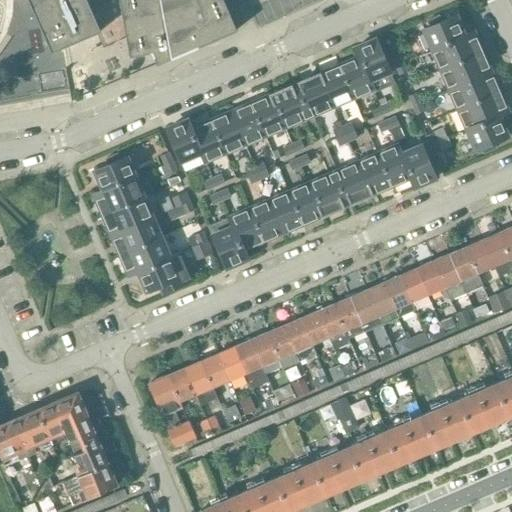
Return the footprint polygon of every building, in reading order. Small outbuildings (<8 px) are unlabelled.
[(28,0),(51,53),(62,48),(68,45),(97,33),(101,31),(87,0),(118,0),(119,0),(126,38),(129,57),(150,53),(152,53),(157,65),(159,64),(237,30),(223,0),(28,0)] [(424,29),(432,50),(464,37),(464,36),(455,16),(441,22),(439,15),(426,21),(429,27),(424,29)] [(473,32),(464,36),(464,37),(432,50),(441,70),(482,52),(473,32)] [(376,40),(354,49),(358,58),(359,58),(373,89),(393,80),(389,71),(376,40)] [(441,70),(449,90),(491,72),(482,52),(441,70)] [(400,53),(390,57),(394,67),(404,62),(400,53)] [(358,58),(339,66),(346,81),(353,98),(373,89),(359,58),(358,58)] [(398,76),(408,72),(404,62),(394,67),(398,76)] [(353,98),(346,81),(339,66),(320,74),(319,75),(333,106),(353,98)] [(449,90),(458,110),(499,92),(491,72),(449,90)] [(284,127),(312,115),(333,106),(319,75),(320,74),(320,73),(298,82),(299,84),(291,87),(291,86),(269,95),(270,96),(271,95),(284,127)] [(417,92),(407,96),(411,106),(421,102),(417,92)] [(458,110),(466,130),(498,116),(499,116),(508,113),(499,92),(458,110)] [(264,136),(284,127),(271,95),(270,96),(251,104),(264,136)] [(393,111),(389,101),(379,105),(384,115),(393,111)] [(415,115),(425,111),(421,102),(411,106),(415,115)] [(245,144),(264,136),(251,104),(231,113),(245,144)] [(370,109),(374,119),(384,115),(379,105),(370,109)] [(225,153),(245,144),(231,113),(211,121),(225,153)] [(399,125),(395,116),(386,120),(390,129),(399,125)] [(496,149),(493,142),(507,136),(499,116),(498,116),(466,130),(475,150),(481,148),(484,154),(496,149)] [(188,120),(167,129),(184,170),(205,161),(191,130),(192,129),(188,120)] [(376,124),(380,133),(390,129),(386,120),(376,124)] [(192,129),(191,130),(205,161),(225,153),(211,121),(192,129)] [(350,122),(341,126),(345,135),(354,131),(350,122)] [(332,130),(336,139),(345,135),(341,126),(332,130)] [(345,135),(348,143),(358,138),(354,131),(345,135)] [(434,132),(424,136),(428,146),(438,142),(434,132)] [(336,139),(339,147),(348,143),(345,135),(336,139)] [(278,140),(286,157),(295,153),(291,143),(290,144),(287,136),(278,140)] [(304,149),(300,139),(291,143),(295,153),(304,149)] [(432,155),(442,151),(438,142),(428,146),(432,155)] [(398,145),(377,154),(391,186),(410,178),(410,177),(401,155),(402,155),(402,154),(398,145)] [(422,146),(402,154),(402,155),(401,155),(410,177),(410,178),(414,187),(435,178),(422,146)] [(169,152),(159,157),(163,166),(173,162),(169,152)] [(118,153),(106,159),(108,165),(95,171),(103,190),(104,192),(135,178),(126,157),(120,159),(118,153)] [(310,163),(306,154),(297,158),(301,167),(310,163)] [(377,154),(357,163),(371,194),(372,194),(391,186),(377,154)] [(288,162),(292,171),(301,167),(297,158),(288,162)] [(261,160),(253,164),(257,173),(265,169),(261,160)] [(167,175),(177,171),(173,162),(163,166),(167,175)] [(350,203),(351,204),(372,195),(372,194),(371,194),(357,163),(308,184),(322,215),(321,216),(322,217),(343,208),(343,206),(350,203)] [(243,169),(247,177),(257,173),(253,164),(243,169)] [(260,181),(269,177),(265,169),(257,173),(260,181)] [(225,183),(221,173),(212,177),(216,187),(225,183)] [(247,177),(250,185),(260,181),(257,173),(247,177)] [(202,182),(206,191),(216,187),(212,177),(202,182)] [(103,190),(94,194),(103,216),(144,198),(135,178),(104,192),(103,190)] [(308,184),(289,192),(302,224),(321,216),(322,215),(308,184)] [(231,198),(227,188),(218,192),(222,202),(231,198)] [(186,192),(169,198),(173,209),(181,205),(181,206),(190,202),(186,192)] [(209,196),(213,206),(222,202),(218,192),(209,196)] [(289,192),(269,201),(282,232),(302,224),(289,192)] [(103,216),(112,236),(152,218),(144,198),(103,216)] [(269,201),(249,209),(262,241),(282,232),(269,201)] [(184,214),(193,211),(190,202),(181,206),(184,214)] [(249,209),(229,218),(243,249),(244,249),(262,241),(249,209)] [(112,236),(120,255),(161,238),(152,218),(112,236)] [(208,227),(220,254),(226,267),(248,258),(244,249),(243,249),(229,218),(208,227)] [(510,260),(511,259),(511,227),(499,233),(510,260)] [(203,232),(193,235),(197,245),(206,241),(203,232)] [(499,233),(482,240),(494,267),(498,276),(511,269),(511,263),(510,260),(499,233)] [(169,256),(161,238),(120,255),(129,275),(138,271),(169,258),(169,256)] [(482,240),(466,247),(477,274),(494,267),(482,240)] [(206,241),(197,245),(190,248),(195,261),(212,254),(206,241)] [(482,286),(477,274),(466,247),(449,254),(466,293),(482,286)] [(190,281),(178,252),(169,256),(169,258),(138,271),(146,291),(160,285),(163,292),(190,281)] [(449,254),(433,261),(444,288),(446,288),(451,299),(466,293),(449,254)] [(428,296),(444,288),(433,261),(416,269),(428,296)] [(411,303),(428,296),(416,269),(400,276),(411,303)] [(398,318),(415,311),(411,303),(400,276),(383,283),(398,318)] [(382,325),(398,318),(383,283),(367,290),(382,325)] [(365,332),(382,325),(367,290),(350,297),(365,332)] [(497,310),(509,304),(505,294),(492,300),(497,310)] [(350,297),(334,304),(349,339),(365,332),(350,297)] [(317,311),(332,346),(334,351),(350,344),(349,339),(334,304),(317,311)] [(476,318),(489,312),(485,304),(472,310),(476,318)] [(468,309),(457,313),(463,326),(473,321),(468,309)] [(190,459),(511,319),(511,310),(187,451),(190,459)] [(317,311),(300,318),(312,346),(322,342),(325,349),(332,346),(317,311)] [(433,330),(427,315),(418,319),(423,332),(424,333),(433,330)] [(438,322),(441,329),(442,328),(443,331),(455,326),(451,317),(438,322)] [(300,318),(284,326),(299,361),(316,354),(312,346),(300,318)] [(284,326),(267,333),(283,368),(299,361),(284,326)] [(444,335),(443,331),(442,328),(441,329),(430,333),(432,340),(444,335)] [(423,332),(406,339),(410,349),(428,342),(424,333),(423,332)] [(267,333),(251,340),(265,374),(282,367),(282,368),(283,368),(267,333)] [(406,338),(394,343),(399,354),(410,349),(406,339),(406,338)] [(251,340),(234,347),(246,374),(252,388),(268,381),(265,374),(251,340)] [(230,382),(246,374),(234,347),(218,354),(230,382)] [(378,364),(395,357),(391,347),(375,354),(378,362),(378,363),(378,364)] [(213,389),(230,382),(218,354),(201,361),(213,389)] [(364,368),(378,363),(378,362),(375,354),(361,360),(364,368)] [(201,361),(184,369),(196,396),(200,405),(217,398),(213,389),(201,361)] [(357,371),(352,361),(340,366),(345,377),(357,371)] [(327,370),(333,382),(345,377),(340,366),(339,365),(327,370)] [(184,369),(168,376),(180,403),(181,403),(196,396),(184,369)] [(316,389),(329,384),(325,375),(312,381),(316,389)] [(183,409),(181,403),(180,403),(168,376),(148,384),(175,447),(196,438),(191,426),(189,423),(182,426),(176,412),(183,409)] [(511,376),(495,383),(509,416),(511,415),(511,376)] [(304,379),(292,384),(297,397),(309,392),(304,379)] [(472,432),(509,416),(495,383),(458,399),(472,432)] [(277,402),(294,395),(290,384),(272,391),(275,398),(277,402)] [(77,394),(61,401),(75,435),(83,452),(69,458),(77,476),(107,463),(77,394)] [(255,418),(247,398),(238,402),(245,417),(244,418),(246,421),(255,418)] [(278,406),(277,402),(275,398),(263,403),(263,402),(258,404),(261,413),(278,406)] [(351,414),(344,398),(329,404),(336,420),(351,414)] [(435,448),(472,432),(458,399),(421,415),(435,448)] [(61,401),(37,411),(52,445),(75,435),(61,401)] [(223,411),(228,424),(240,418),(241,419),(244,418),(245,417),(238,402),(234,404),(235,406),(223,411)] [(37,411),(13,421),(27,455),(52,445),(37,411)] [(421,415),(385,431),(399,464),(435,448),(421,415)] [(206,419),(212,431),(219,428),(214,416),(206,419)] [(206,419),(199,423),(204,434),(212,431),(206,419)] [(13,421),(0,426),(0,455),(4,465),(27,455),(13,421)] [(385,431),(348,447),(362,480),(399,464),(385,431)] [(348,447),(311,463),(325,496),(362,480),(348,447)] [(117,486),(107,463),(77,476),(72,478),(78,493),(69,497),(72,505),(117,486)] [(311,463),(274,479),(288,511),(325,496),(311,463)] [(65,482),(58,464),(42,491),(65,482)] [(34,473),(40,485),(45,477),(41,469),(34,473)] [(244,511),(287,511),(288,511),(274,479),(238,494),(244,511)] [(91,511),(127,497),(124,488),(68,511),(91,511)] [(244,511),(238,494),(201,510),(201,511),(244,511)] [(38,502),(42,511),(54,511),(49,497),(38,502)]
